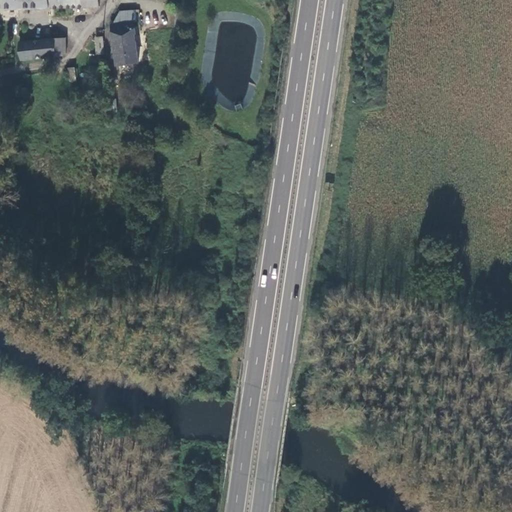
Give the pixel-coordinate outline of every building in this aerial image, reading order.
[(138,21),(136,8),(117,8),(112,21),(135,21),(138,21)] [(138,61),(135,21),(112,21),(112,27),(117,63),(138,61)] [(66,37),(54,38),(55,55),(67,54),(66,37)] [(96,53),(104,52),(104,37),(95,37),(96,53)] [(54,38),(20,41),(21,58),(55,55),(54,38)] [(68,80),(76,81),(76,74),(72,66),(68,66),(68,80)] [(1,79),(2,86),(12,85),(11,77),(1,79)]
